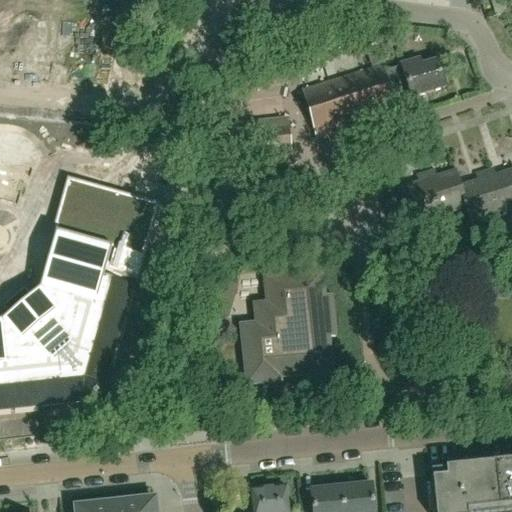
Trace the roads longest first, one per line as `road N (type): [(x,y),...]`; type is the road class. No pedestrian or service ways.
road 1 (residential): [(0,88),(145,100),(222,0)]
road 2 (residential): [(511,80),(498,73),(466,23),(309,0)]
road 3 (unclassified): [(408,435),(189,459)]
road 4 (unclassified): [(189,459),(0,477)]
